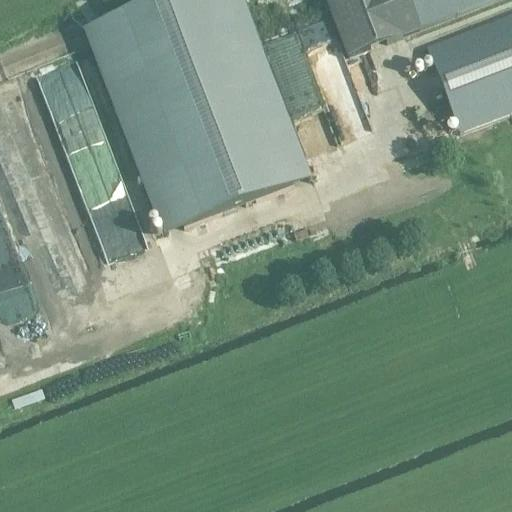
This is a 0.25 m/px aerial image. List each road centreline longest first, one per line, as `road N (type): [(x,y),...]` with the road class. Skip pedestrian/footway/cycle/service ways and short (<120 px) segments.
road 1 (track): [(0,394),(82,362),(168,253)]
road 2 (track): [(79,0),(90,20),(0,69)]
